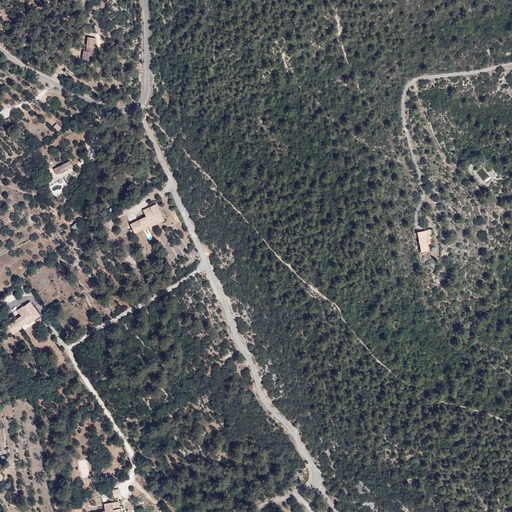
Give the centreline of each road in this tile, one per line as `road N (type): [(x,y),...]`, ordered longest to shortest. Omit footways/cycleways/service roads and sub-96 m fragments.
road 1 (unclassified): [(0,48),(90,100),(136,105),(147,86),(144,0)]
road 2 (track): [(511,64),(415,79),(406,88),(402,106),(425,186),(416,218)]
